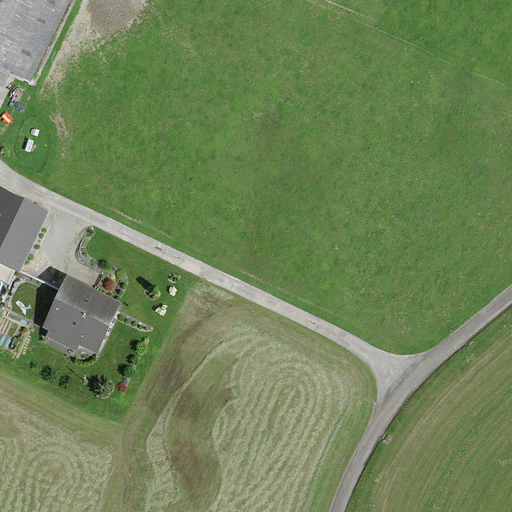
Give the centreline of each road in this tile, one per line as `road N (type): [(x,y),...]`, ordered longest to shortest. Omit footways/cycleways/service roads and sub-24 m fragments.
road 1 (track): [(412,381),(351,338),(0,175)]
road 2 (track): [(336,511),(377,426),(412,381),(511,289)]
